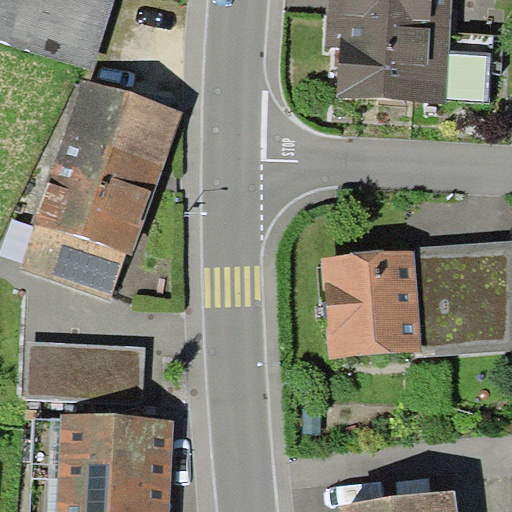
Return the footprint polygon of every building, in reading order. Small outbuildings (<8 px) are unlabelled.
[(0,0),(0,47),(81,73),(103,0),(0,0)] [(436,107),(442,0),(344,0),(343,20),(329,19),(329,23),(330,23),(328,51),(327,51),(327,55),(341,55),(338,101),(436,107)] [(104,301),(165,119),(82,93),(31,231),(34,232),(20,271),(104,301)] [(446,309),(443,263),(323,271),(330,362),(410,355),(408,328),(448,325),(511,324),(511,276),(487,277),(488,308),(446,309)] [(157,511),(161,433),(61,427),(56,511),(157,511)]
